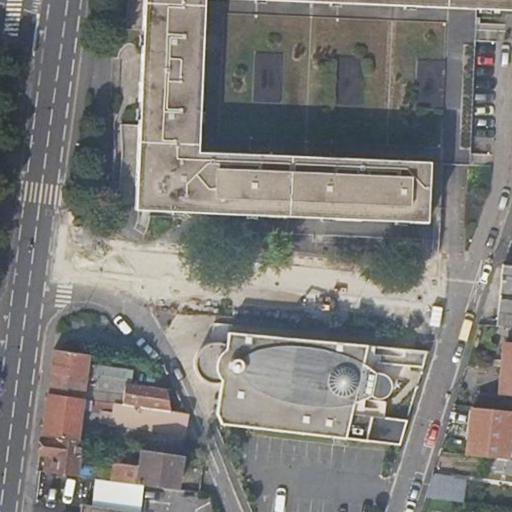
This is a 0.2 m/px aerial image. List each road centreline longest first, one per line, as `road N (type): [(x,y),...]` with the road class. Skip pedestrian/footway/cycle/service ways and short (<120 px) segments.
road 1 (residential): [(111,271),(459,302)]
road 2 (residential): [(234,511),(175,367),(111,271)]
road 3 (secondary): [(34,265),(66,19)]
road 4 (residential): [(397,511),(459,302)]
road 5 (secondary): [(3,511),(25,341)]
